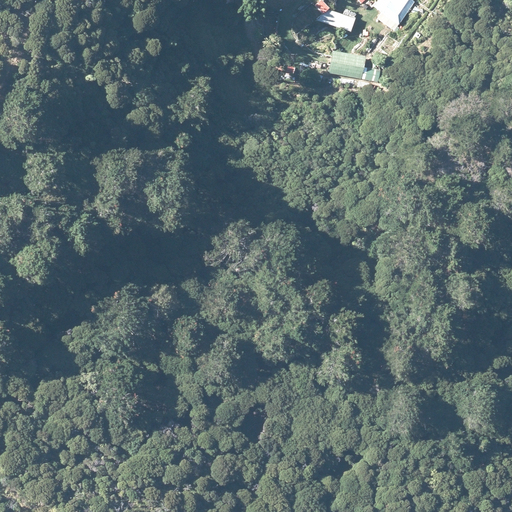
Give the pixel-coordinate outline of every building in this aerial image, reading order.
[(377,0),(372,8),(381,14),(376,20),(395,32),(414,3),(409,0),(377,0)] [(165,22),(176,15),(169,4),(158,11),(165,22)] [(322,24),(350,33),(354,20),(326,11),(322,24)] [(327,74),(371,82),(373,69),(363,67),(364,58),(331,53),(327,74)] [(295,82),(297,68),(282,66),(280,79),(295,82)]
